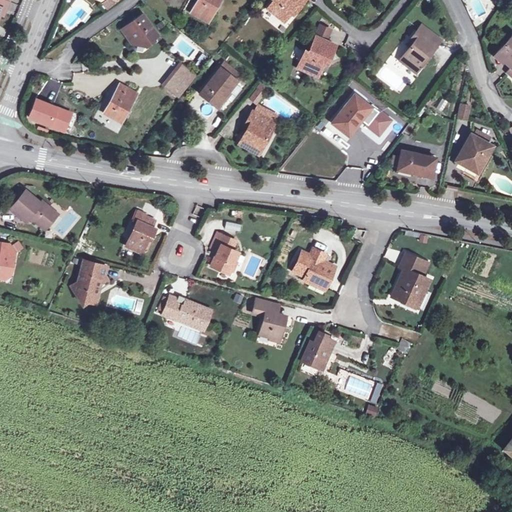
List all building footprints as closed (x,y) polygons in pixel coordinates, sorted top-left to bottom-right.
[(197,0),(193,9),(209,18),(218,0),(197,0)] [(272,0),(266,8),(283,22),(296,5),(298,7),(303,0),(272,0)] [(206,22),(209,18),(193,9),(190,14),(206,22)] [(119,30),(124,37),(129,35),(136,45),(143,46),(157,36),(141,14),(119,30)] [(318,26),(313,37),(325,42),(330,31),(318,26)] [(419,26),(415,31),(435,45),(439,40),(419,26)] [(435,45),(415,31),(411,38),(414,40),(409,47),(399,61),(415,73),(435,45)] [(504,59),(503,61),(509,67),(511,64),(511,33),(496,51),(504,59)] [(129,44),(136,45),(129,35),(124,37),(129,44)] [(303,51),(296,68),(316,77),(324,60),(327,62),(334,46),(325,42),(313,37),(309,46),(306,52),(303,51)] [(409,47),(414,40),(411,38),(406,44),(409,47)] [(501,63),(503,61),(504,59),(496,51),(492,55),(501,63)] [(218,67),(235,80),(239,76),(222,63),(218,67)] [(180,85),(190,72),(180,64),(170,77),(180,85)] [(234,82),(235,80),(218,67),(198,94),(217,108),(225,98),(232,104),(244,90),(234,82)] [(194,74),(190,72),(180,85),(183,88),(194,74)] [(173,94),(180,85),(170,77),(163,86),(173,94)] [(256,105),(266,83),(257,80),(248,101),(256,105)] [(118,84),(103,114),(119,122),(135,93),(118,84)] [(180,85),(173,94),(177,97),(183,88),(180,85)] [(330,123),(341,131),(344,128),(350,133),(369,108),(352,95),(330,123)] [(442,111),(447,101),(441,98),(436,108),(442,111)] [(459,104),(456,116),(465,118),(468,106),(459,104)] [(254,105),(250,111),(272,122),(275,117),(254,105)] [(247,117),(251,119),(245,129),(240,139),(259,150),(268,132),(267,131),(272,122),(250,111),(247,117)] [(245,129),(251,119),(247,117),(242,128),(245,129)] [(476,132),(473,137),(483,143),(486,138),(476,132)] [(473,137),(469,135),(455,161),(465,167),(462,172),(478,180),(491,156),(486,153),(490,147),(483,143),(473,137)] [(256,154),(259,150),(240,139),(237,144),(256,154)] [(434,158),(400,151),(399,155),(396,167),(395,172),(412,176),(412,174),(430,177),(434,158)] [(399,155),(392,154),(390,166),(396,167),(399,155)] [(36,232),(44,225),(41,222),(48,216),(35,204),(34,205),(20,191),(3,209),(10,216),(12,215),(19,222),(22,219),(36,232)] [(142,216),(135,213),(132,220),(134,222),(123,246),(140,253),(146,237),(149,238),(152,229),(149,228),(152,221),(142,216)] [(41,222),(44,225),(50,218),(48,216),(41,222)] [(236,253),(230,250),(234,241),(216,233),(209,248),(216,251),(210,266),(227,274),(229,270),(232,262),(236,253)] [(13,247),(9,241),(4,245),(8,251),(13,247)] [(295,265),(292,272),(304,277),(302,281),(316,287),(317,283),(324,287),(333,267),(321,261),(324,255),(311,249),(308,256),(300,252),(295,265)] [(401,299),(417,305),(428,280),(418,276),(424,262),(404,254),(397,268),(401,270),(389,298),(400,302),(401,299)] [(81,304),(87,301),(89,295),(95,297),(98,285),(105,281),(102,276),(105,267),(81,261),(76,283),(70,286),(81,304)] [(180,306),(174,303),(175,299),(168,296),(167,299),(162,311),(161,314),(168,317),(169,314),(175,317),(175,319),(202,330),(210,310),(182,300),(180,306)] [(162,297),(157,309),(162,311),(167,299),(162,297)] [(275,314),(270,312),(272,304),(254,299),(250,313),(262,316),(257,334),(277,340),(284,316),(275,314)] [(416,309),(417,305),(401,299),(400,302),(416,309)] [(327,350),(329,351),(333,342),(313,333),(300,361),(320,370),(325,360),(323,359),(327,350)] [(369,404),(366,411),(375,416),(378,409),(369,404)]
